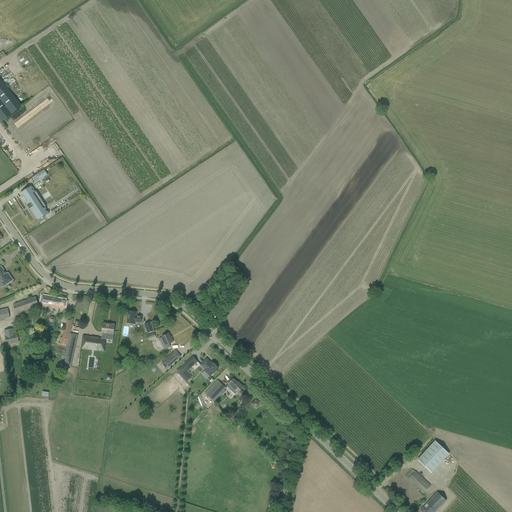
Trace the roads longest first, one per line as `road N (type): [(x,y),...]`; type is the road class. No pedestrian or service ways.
road 1 (tertiary): [(305,422),(183,307),(148,292),(50,280),(0,213)]
road 2 (tertiary): [(397,511),(305,422)]
